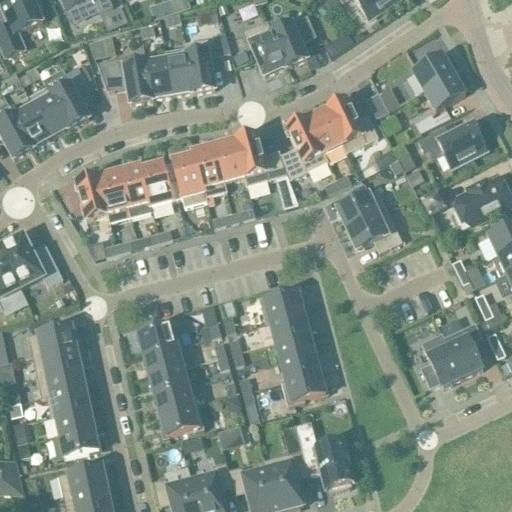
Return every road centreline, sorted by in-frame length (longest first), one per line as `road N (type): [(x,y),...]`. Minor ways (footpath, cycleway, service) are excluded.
road 1 (residential): [(466,0),(292,111),(127,131),(43,174),(22,200)]
road 2 (residential): [(91,308),(330,245)]
road 3 (residential): [(330,245),(426,445)]
road 4 (residential): [(131,511),(91,308)]
road 5 (residential): [(22,200),(91,308)]
